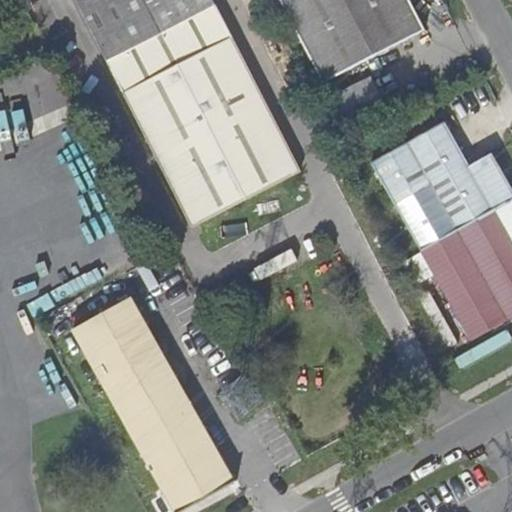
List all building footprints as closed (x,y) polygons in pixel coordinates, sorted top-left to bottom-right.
[(213,0),(77,0),(119,82),(194,228),(302,172),(213,0)] [(280,0),(324,85),(427,32),(410,0),(280,0)] [(511,201),(511,190),(493,155),(470,167),(445,123),(374,164),(422,251),(511,201)] [(511,201),(422,251),(434,273),(473,341),(511,318),(511,201)] [(422,251),(405,261),(417,282),(434,273),(422,251)] [(133,299),(74,332),(178,511),(184,511),(239,481),(133,299)]
